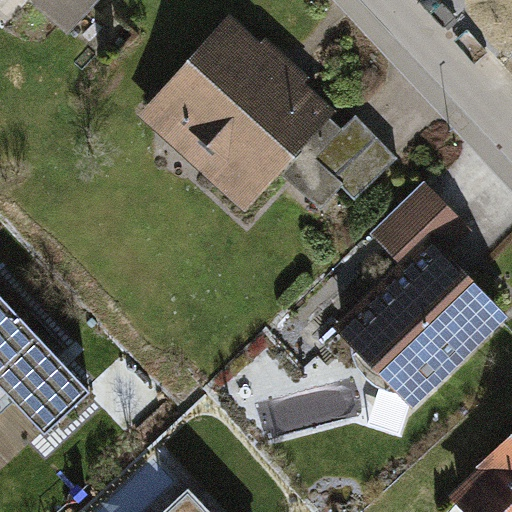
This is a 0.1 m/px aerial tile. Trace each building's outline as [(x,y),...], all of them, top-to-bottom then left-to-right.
[(8,0),(56,43),(96,0),(8,0)] [(331,120),(227,22),(134,119),(238,218),(331,120)] [(359,110),(286,182),(318,214),(348,185),(360,197),(403,155),(359,110)] [(469,231),(426,187),(373,239),(401,268),(336,332),(415,413),(508,323),(443,256),(469,231)] [(0,411),(51,364),(0,310),(0,411)] [(511,511),(511,432),(448,491),(467,511),(511,511)] [(213,511),(188,484),(157,511),(213,511)]
